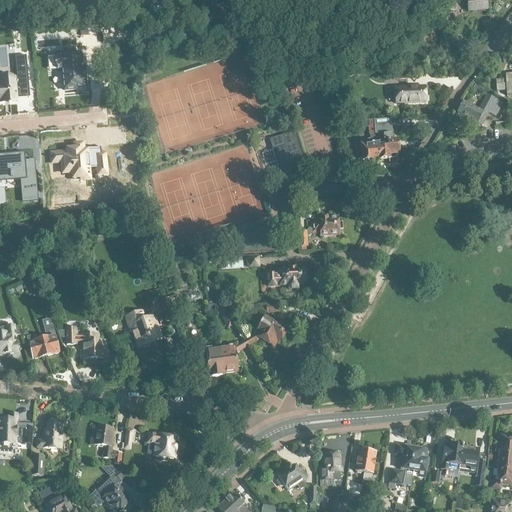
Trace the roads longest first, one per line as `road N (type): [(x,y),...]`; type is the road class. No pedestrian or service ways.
road 1 (residential): [(268,434),(244,415),(0,387)]
road 2 (residential): [(285,427),(289,395),(404,186)]
road 3 (secondary): [(285,427),(511,401)]
road 4 (residential): [(496,38),(404,186)]
